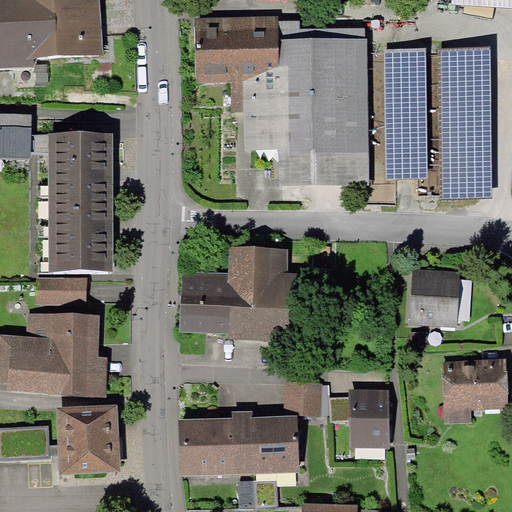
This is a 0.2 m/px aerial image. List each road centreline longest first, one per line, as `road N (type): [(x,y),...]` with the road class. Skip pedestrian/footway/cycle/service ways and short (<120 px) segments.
road 1 (residential): [(511,233),(155,217)]
road 2 (tertiary): [(155,217),(159,511)]
road 3 (tertiary): [(156,0),(155,217)]
